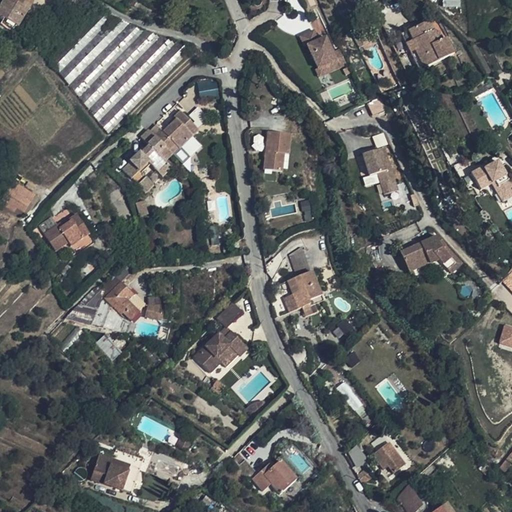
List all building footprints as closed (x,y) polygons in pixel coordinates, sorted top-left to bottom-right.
[(31,5),(22,0),(16,0),(13,5),(4,0),(0,7),(0,21),(2,23),(4,21),(17,28),(31,5)] [(105,11),(97,16),(52,62),(109,135),(193,48),(105,11)] [(428,20),(408,31),(417,50),(414,51),(423,69),(454,54),(446,38),(439,41),(428,20)] [(408,31),(400,34),(419,71),(423,69),(414,51),(417,50),(408,31)] [(314,34),(300,41),(305,51),(311,48),(322,71),(327,68),(331,76),(348,68),(343,57),(336,60),(326,40),(319,44),(314,34)] [(321,81),(331,76),(327,68),(322,71),(311,48),(308,50),(319,73),(317,73),(321,81)] [(495,56),(484,60),(489,72),(500,69),(495,56)] [(388,75),(380,79),(383,85),(386,84),(391,81),(388,75)] [(198,81),(199,97),(218,95),(217,80),(198,81)] [(368,103),(373,115),(384,110),(378,98),(368,103)] [(163,127),(156,133),(175,154),(177,156),(197,138),(175,112),(169,117),(175,124),(167,131),(163,127)] [(387,112),(374,115),(379,125),(391,119),(387,112)] [(168,161),(175,154),(156,133),(152,128),(144,136),(151,145),(144,152),(143,151),(132,161),(133,163),(126,169),(134,178),(135,177),(141,184),(141,185),(148,192),(156,184),(145,172),(153,164),(165,177),(175,168),(168,161)] [(272,165),(267,165),(266,184),(285,184),(284,165),(290,165),(290,146),(272,146),(272,165)] [(389,166),(386,156),(369,160),(374,180),(381,178),(384,189),(397,185),(391,165),(389,166)] [(511,199),(511,195),(495,165),(482,172),(481,170),(469,177),(479,195),(490,189),(499,206),(511,199)] [(10,203),(26,213),(36,198),(36,197),(15,185),(5,200),(10,203)] [(36,198),(26,213),(24,217),(33,211),(41,201),(36,198)] [(138,209),(148,205),(145,199),(136,202),(138,209)] [(24,217),(26,213),(10,203),(7,207),(24,217)] [(150,214),(148,205),(138,209),(141,218),(150,214)] [(73,246),(91,235),(78,215),(61,227),(59,226),(46,234),(58,251),(71,243),(73,246)] [(447,250),(439,241),(432,244),(434,249),(430,251),(428,246),(402,259),(409,273),(429,263),(431,268),(440,264),(450,274),(457,267),(443,253),(447,250)] [(293,272),(309,268),(304,249),(288,252),(293,272)] [(466,269),(447,250),(443,253),(457,267),(450,274),(455,280),(466,269)] [(429,263),(409,273),(411,278),(431,268),(429,263)] [(151,270),(150,284),(164,285),(164,270),(151,270)] [(511,271),(501,281),(511,292),(511,271)] [(134,311),(143,303),(129,288),(135,282),(126,272),(109,288),(124,305),(126,303),(134,311)] [(289,296),(281,298),(285,312),(310,306),(308,296),(316,294),(311,275),(285,281),(289,296)] [(82,296),(101,301),(110,278),(102,276),(82,296)] [(285,281),(271,284),(274,299),(281,298),(289,296),(285,281)] [(129,288),(143,303),(148,297),(135,282),(129,288)] [(94,315),(101,301),(82,296),(69,309),(94,315)] [(244,309),(232,299),(217,315),(227,326),(244,309)] [(226,338),(221,333),(198,357),(213,373),(225,360),(220,356),(231,344),(235,348),(241,354),(249,346),(233,330),(226,338)] [(112,360),(121,352),(104,335),(95,343),(112,360)] [(235,348),(231,344),(220,356),(225,360),(235,348)] [(346,381),(338,386),(354,411),(361,406),(346,381)] [(388,433),(392,438),(396,434),(392,429),(388,433)] [(191,443),(187,451),(198,456),(202,448),(191,443)] [(357,445),(347,451),(357,466),(367,460),(357,445)] [(410,466),(393,445),(376,458),(383,467),(388,463),(398,476),(410,466)] [(511,451),(501,466),(507,470),(510,466),(511,463),(511,451)] [(154,461),(124,453),(121,465),(108,462),(102,486),(144,497),(154,461)] [(281,497),(296,481),(278,464),(271,472),(267,469),(252,484),(264,495),(271,488),(281,497)] [(357,476),(362,485),(373,477),(366,469),(357,476)] [(407,511),(421,503),(407,483),(395,492),(396,498),(405,511),(407,511)] [(452,511),(445,501),(430,511),(452,511)]
